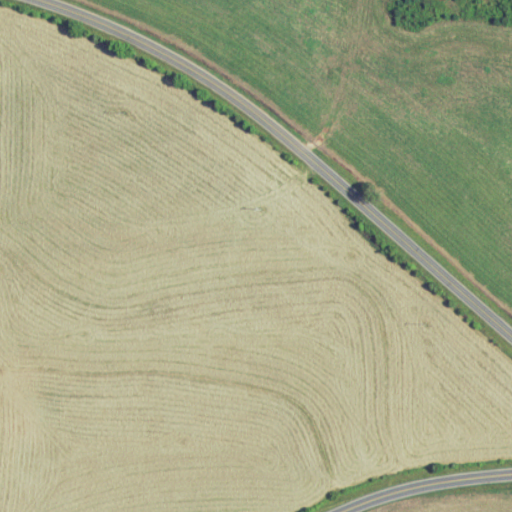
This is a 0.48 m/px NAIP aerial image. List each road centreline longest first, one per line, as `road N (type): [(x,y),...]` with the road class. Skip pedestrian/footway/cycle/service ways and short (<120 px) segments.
road 1 (residential): [(0,0),(141,50),(230,100),(511,338)]
road 2 (tertiary): [(346,511),(382,497),(511,476)]
